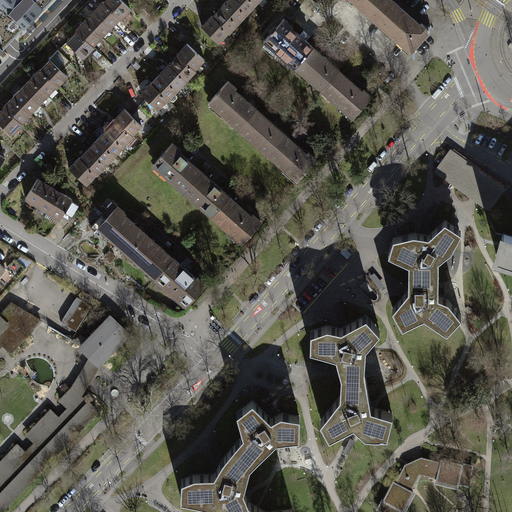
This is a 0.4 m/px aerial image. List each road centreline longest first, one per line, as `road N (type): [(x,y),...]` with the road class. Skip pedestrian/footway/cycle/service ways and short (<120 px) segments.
road 1 (residential): [(486,74),(457,89),(211,365)]
road 2 (residential): [(0,193),(185,0)]
road 3 (residential): [(0,217),(211,365)]
road 4 (residential): [(211,365),(70,511)]
road 5 (unknown): [(53,255),(41,285),(70,332),(70,365)]
